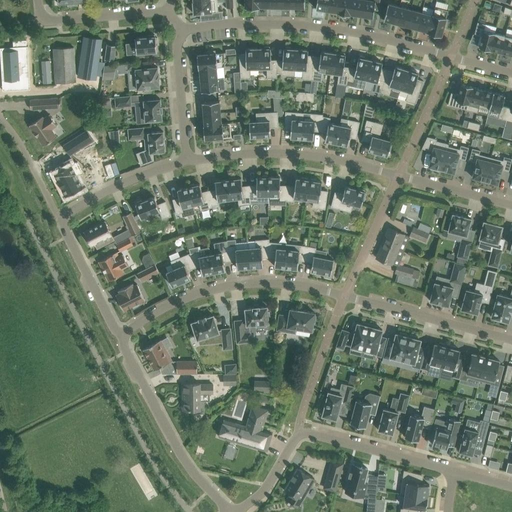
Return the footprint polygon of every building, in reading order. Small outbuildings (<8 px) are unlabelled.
[(259,8),(259,7),(259,0),(245,0),(245,8),(259,8)] [(288,8),(293,8),(293,0),(282,0),(282,8),(283,8),(283,10),(288,10),(288,8)] [(305,8),(304,0),(293,0),(293,8),(305,8)] [(316,9),(327,11),(328,0),(313,0),(313,1),(317,1),(316,9)] [(328,0),(327,11),(338,13),(340,0),(328,0)] [(340,0),(338,13),(338,14),(350,15),(350,14),(352,0),(340,0)] [(362,16),(364,0),(352,0),(350,14),(362,16)] [(364,0),(362,16),(373,18),(374,10),(378,11),(379,0),(364,0)] [(222,11),(218,11),(217,1),(193,2),(194,14),(200,13),(201,21),(223,19),(223,18),(222,12),(223,12),(222,11)] [(384,20),(395,23),(399,7),(388,4),(384,20)] [(406,26),(410,10),(399,7),(395,23),(400,25),(400,27),(405,28),(405,26),(406,26)] [(434,7),(432,15),(428,32),(428,33),(441,36),(444,27),(447,28),(449,19),(446,19),(448,10),(434,7)] [(511,15),(511,9),(505,7),(503,13),(511,15)] [(417,29),(422,13),(410,10),(406,26),(417,29)] [(428,32),(432,15),(422,13),(417,29),(428,32)] [(474,35),(482,37),(479,47),(490,50),(495,33),(484,30),(486,24),(485,24),(479,23),(477,22),(474,35)] [(502,53),(506,36),(495,33),(490,50),(491,50),(502,53)] [(135,38),(137,53),(157,52),(156,45),(158,45),(157,38),(156,38),(156,36),(155,36),(155,35),(147,35),(147,37),(135,38)] [(511,37),(506,36),(502,53),(511,55),(511,37)] [(84,37),(78,76),(96,79),(102,40),(84,37)] [(16,50),(5,50),(6,64),(7,64),(7,67),(8,86),(8,89),(31,87),(30,76),(25,76),(23,58),(30,55),(29,38),(15,39),(16,50)] [(105,60),(114,61),(116,46),(107,45),(105,60)] [(74,47),(54,49),(54,59),(56,83),(76,82),(74,47)] [(258,49),(258,69),(267,68),(267,78),(277,78),(277,75),(277,73),(277,60),(271,60),(271,48),(269,48),(269,47),(264,47),(264,48),(258,49)] [(291,49),(291,48),(286,47),(286,49),(285,49),(284,61),(277,60),(277,73),(282,74),(282,75),(294,76),(295,69),(296,49),(291,49)] [(240,77),(241,79),(250,78),(250,69),(258,69),(258,49),(246,49),(246,54),(239,54),(239,64),(240,72),(240,77)] [(296,49),(295,69),(303,70),(302,79),(312,80),(314,56),(308,56),(308,50),(296,49)] [(217,68),(225,67),(224,53),(215,53),(215,50),(206,51),(207,54),(197,55),(198,69),(199,69),(217,68)] [(314,56),(312,80),(321,81),(322,72),(331,73),(333,53),(321,51),(320,57),(314,56)] [(333,53),(331,73),(339,74),(337,84),(347,86),(350,68),(344,67),(346,55),(345,55),(345,53),(340,53),(339,54),(333,53)] [(365,59),(365,57),(360,56),(359,58),(358,57),(356,69),(350,68),(347,86),(364,89),(366,80),(371,60),(365,59)] [(371,60),(366,80),(374,82),(372,91),(381,93),(388,70),(381,68),(383,63),(371,60)] [(50,61),(42,62),(43,84),(51,83),(50,61)] [(158,67),(154,67),(153,61),(128,64),(128,70),(129,90),(138,89),(144,88),(144,92),(153,91),(153,88),(159,87),(159,80),(159,79),(158,75),(159,75),(159,74),(158,74),(158,67)] [(102,80),(114,79),(116,64),(104,65),(102,80)] [(393,72),(388,70),(381,93),(390,96),(393,87),(401,89),(407,70),(395,66),(393,72)] [(217,68),(199,69),(200,80),(218,79),(217,68)] [(412,72),(407,70),(401,89),(409,92),(406,100),(409,102),(415,104),(423,81),(417,79),(419,74),(417,73),(417,72),(412,70),(412,72)] [(201,85),(199,85),(199,90),(201,90),(201,92),(219,90),(225,90),(224,78),(218,79),(200,80),(201,85)] [(451,93),(448,105),(456,107),(466,110),(468,102),(473,87),(461,84),(459,95),(451,93)] [(473,87),(468,102),(466,110),(477,113),(479,107),(483,90),(473,87)] [(493,92),(483,90),(479,107),(489,109),(487,115),(488,115),(494,92),(493,92)] [(314,101),(314,93),(298,92),(298,100),(314,101)] [(502,106),(505,95),(494,92),(488,115),(506,120),(509,108),(502,106)] [(130,96),(115,97),(115,107),(131,106),(130,96)] [(60,106),(60,103),(60,98),(30,100),(31,109),(52,108),(60,107),(61,107),(60,106)] [(346,98),(344,105),(351,107),(352,100),(346,98)] [(162,107),(161,107),(160,99),(144,100),(135,101),(135,106),(136,114),(137,124),(147,123),(147,121),(153,120),(153,122),(161,121),(160,120),(162,120),(161,112),(162,112),(162,110),(161,111),(161,108),(162,108),(162,107)] [(220,101),(202,103),(202,104),(201,104),(201,110),(203,109),(203,114),(221,112),(220,101)] [(372,117),(375,105),(366,102),(364,115),(372,117)] [(221,112),(203,114),(204,125),(222,124),(221,112)] [(256,121),(249,122),(250,137),(251,137),(251,139),(259,138),(258,137),(270,136),(270,128),(278,127),(278,112),(256,113),(256,121)] [(290,138),(302,138),(304,120),(304,113),(285,112),(285,123),(284,129),(291,129),(290,138)] [(51,117),(50,115),(49,114),(48,115),(46,117),(44,118),(43,116),(29,125),(43,146),(57,137),(51,129),(57,125),(51,117)] [(314,131),(320,131),(323,115),(310,114),(309,120),(304,120),(302,138),(303,138),(303,140),(308,140),(308,139),(314,139),(314,131)] [(325,141),(336,143),(340,125),(329,123),(330,118),(323,116),(323,115),(320,131),(327,133),(325,141)] [(359,122),(347,120),(341,118),(340,125),(336,143),(337,143),(337,145),(342,146),(342,144),(348,146),(349,137),(356,139),(359,122)] [(379,138),(383,124),(367,120),(365,126),(366,127),(362,140),(370,142),(368,150),(388,156),(389,151),(390,152),(392,146),(390,146),(392,141),(379,138)] [(230,123),(222,124),(204,125),(203,125),(205,139),(214,139),(214,142),(223,141),(223,138),(231,137),(230,123)] [(144,127),(128,129),(128,130),(129,139),(129,140),(144,139),(145,150),(137,153),(141,165),(153,160),(152,152),(158,152),(158,154),(163,153),(163,152),(165,151),(164,144),(165,144),(165,139),(164,139),(163,131),(148,133),(144,134),(144,127)] [(87,130),(63,145),(70,156),(93,140),(87,130)] [(439,169),(442,170),(447,149),(448,146),(449,144),(436,141),(437,139),(427,137),(422,149),(433,152),(429,166),(431,167),(430,169),(439,171),(439,169)] [(465,160),(468,147),(461,145),(460,147),(459,149),(448,146),(447,149),(442,170),(454,173),(458,158),(465,160)] [(479,154),(480,151),(472,148),(469,161),(476,163),(472,178),(485,181),(490,161),(491,158),(479,154)] [(66,167),(54,173),(59,182),(58,182),(61,188),(62,188),(66,196),(73,193),(74,195),(82,191),(81,189),(83,188),(77,175),(83,172),(78,162),(76,163),(73,157),(63,162),(66,167)] [(509,171),(511,159),(505,157),(504,161),(491,158),(490,161),(485,181),(498,184),(501,169),(509,171)] [(267,177),(267,176),(262,176),(262,177),(257,177),(257,185),(249,185),(250,201),(250,203),(268,203),(268,196),(268,177),(267,177)] [(229,180),(228,180),(231,199),(238,198),(238,206),(250,204),(250,201),(249,185),(242,186),(241,178),(237,179),(236,177),(229,178),(229,180)] [(280,177),(268,177),(268,196),(279,196),(279,201),(286,201),(287,186),(280,185),(280,177)] [(295,187),(287,186),(286,201),(293,202),(294,198),(306,199),(309,180),(307,180),(308,178),(302,178),(301,179),(296,178),(295,187)] [(310,180),(309,180),(306,199),(314,201),(313,207),(325,209),(328,191),(321,190),(322,182),(316,181),(316,180),(311,179),(310,180)] [(216,190),(209,191),(211,206),(218,205),(218,201),(231,199),(228,180),(215,181),(216,190)] [(212,208),(211,206),(209,191),(202,192),(200,184),(194,185),(194,184),(189,185),(189,187),(188,187),(193,205),(199,204),(201,210),(212,208)] [(351,212),(353,204),(361,206),(363,200),(364,201),(366,193),(365,193),(365,191),(364,191),(365,190),(357,188),(357,189),(345,186),(343,194),(335,192),(331,207),(351,212)] [(193,205),(188,187),(177,190),(179,198),(173,199),(176,214),(181,213),(182,217),(195,213),(193,206),(193,205)] [(171,216),(166,202),(158,205),(155,197),(142,202),(142,200),(137,202),(137,203),(136,204),(141,218),(160,211),(162,219),(171,216)] [(436,216),(442,218),(444,210),(438,208),(436,216)] [(123,216),(132,236),(140,232),(131,212),(123,216)] [(326,226),(330,228),(334,214),(329,213),(326,226)] [(467,236),(471,219),(453,214),(449,231),(457,233),(456,240),(461,241),(457,256),(458,257),(467,259),(472,241),(466,240),(467,236)] [(129,229),(113,237),(105,221),(84,232),(91,247),(95,245),(97,248),(115,240),(117,244),(129,238),(132,236),(129,229)] [(496,248),(502,227),(484,222),(480,238),(487,240),(485,246),(491,248),(491,251),(492,251),(488,264),(498,267),(502,250),(496,248)] [(425,242),(429,234),(431,228),(420,223),(418,229),(414,227),(410,235),(425,242)] [(388,228),(382,243),(404,252),(398,249),(404,235),(388,228)] [(117,244),(120,252),(133,245),(129,238),(117,244)] [(256,247),(248,248),(250,267),(252,267),(252,269),(258,268),(258,267),(263,266),(262,258),(269,257),(269,242),(269,239),(255,241),(256,247)] [(211,254),(210,254),(214,272),(225,270),(224,262),(230,261),(227,246),(227,240),(214,243),(216,253),(211,254)] [(249,268),(250,267),(248,248),(236,249),(236,240),(227,240),(227,246),(230,261),(237,260),(237,268),(243,268),(243,270),(249,269),(249,268)] [(277,243),(269,242),(269,257),(275,258),(274,266),(280,267),(280,268),(285,269),(285,267),(287,249),(288,249),(288,244),(277,243)] [(315,250),(317,243),(310,242),(310,246),(307,246),(305,261),(312,263),(311,271),(323,273),(322,275),(330,276),(330,275),(331,275),(333,262),(334,260),(326,258),(314,256),(315,250)] [(404,252),(382,243),(376,258),(392,264),(395,257),(401,260),(404,252)] [(287,249),(285,267),(297,269),(298,260),(305,261),(307,246),(288,244),(288,249),(287,249)] [(189,248),(190,253),(195,268),(201,266),(203,275),(208,274),(208,275),(213,274),(213,273),(214,272),(210,254),(211,254),(209,247),(198,249),(197,247),(189,248)] [(117,252),(99,261),(109,281),(123,273),(121,269),(128,266),(123,255),(119,256),(117,252)] [(166,272),(172,286),(174,286),(174,287),(179,285),(179,284),(191,278),(188,271),(195,268),(190,253),(171,261),(174,269),(166,272)] [(466,265),(467,259),(458,257),(456,263),(466,265)] [(435,283),(432,292),(431,292),(429,299),(431,299),(430,301),(449,306),(453,287),(454,283),(461,284),(466,265),(456,263),(455,262),(450,280),(445,278),(443,285),(435,283)] [(159,272),(155,264),(137,273),(141,282),(159,272)] [(414,269),(398,265),(397,266),(396,273),(397,273),(395,281),(397,282),(397,283),(412,287),(416,288),(418,282),(414,280),(415,278),(418,279),(420,271),(414,269)] [(141,292),(137,284),(134,286),(132,283),(119,290),(120,293),(116,295),(124,311),(133,306),(133,307),(139,304),(139,303),(142,302),(145,300),(141,292)] [(477,283),(475,292),(466,290),(461,309),(477,313),(481,301),(489,303),(493,287),(477,283)] [(511,288),(511,289),(510,297),(497,293),(494,308),(493,307),(491,316),(492,316),(491,317),(495,318),(505,321),(508,322),(511,313),(511,310),(511,288)] [(250,332),(249,325),(256,324),(257,327),(266,326),(266,323),(269,323),(268,318),(270,317),(269,312),(268,312),(267,307),(259,308),(259,307),(253,307),(253,308),(245,309),(246,320),(244,320),(234,321),(237,343),(252,341),(251,332),(250,332)] [(289,327),(312,331),(313,322),(315,323),(316,316),(314,315),(315,313),(306,311),(307,311),(299,310),(290,309),(289,316),(279,314),(277,330),(288,332),(289,327)] [(194,331),(197,340),(209,336),(211,343),(221,342),(221,341),(223,341),(224,349),(232,348),(230,328),(222,329),(222,332),(219,332),(213,315),(206,318),(206,317),(199,319),(199,320),(192,322),(192,324),(189,325),(192,332),(194,331)] [(351,347),(363,350),(370,325),(363,323),(362,324),(357,323),(355,334),(349,333),(349,332),(342,330),(336,347),(344,349),(345,345),(351,346),(351,347)] [(378,327),(370,325),(363,350),(375,353),(375,355),(381,357),(386,338),(380,337),(382,330),(377,328),(378,327)] [(401,366),(409,335),(400,332),(399,334),(396,333),(394,339),(389,338),(383,357),(390,359),(391,357),(402,360),(400,366),(401,366)] [(417,339),(418,337),(409,335),(401,366),(403,360),(414,363),(413,366),(420,368),(425,348),(419,347),(421,340),(417,339)] [(161,373),(161,374),(197,374),(197,361),(177,361),(177,362),(172,362),(172,361),(161,340),(143,349),(155,370),(159,368),(161,373)] [(429,367),(441,370),(448,345),(439,343),(439,345),(434,343),(433,347),(428,346),(422,369),(428,370),(429,367)] [(452,377),(459,378),(463,361),(464,361),(466,356),(459,354),(460,350),(455,349),(456,347),(448,345),(441,370),(453,373),(452,377)] [(467,377),(480,380),(486,357),(472,353),(470,363),(464,361),(463,361),(459,378),(466,380),(467,377)] [(486,357),(480,380),(493,384),(492,386),(498,388),(504,366),(498,364),(499,361),(493,359),(494,357),(487,356),(487,357),(486,357)] [(236,363),(225,364),(225,374),(237,374),(236,363)] [(237,385),(236,374),(223,374),(223,385),(237,385)] [(357,376),(351,374),(348,383),(354,385),(357,376)] [(254,380),(254,390),(264,390),(264,381),(254,380)] [(204,413),(204,403),(204,400),(200,400),(200,393),(213,393),(213,384),(200,384),(183,384),(183,410),(195,410),(195,413),(204,413)] [(275,384),(273,392),(280,393),(282,385),(275,384)] [(326,400),(324,399),(322,407),(324,407),(322,415),(326,416),(325,418),(333,420),(333,418),(337,419),(339,410),(341,411),(343,402),(350,403),(354,387),(347,385),(345,393),(340,392),(340,390),(332,388),(330,392),(328,392),(326,400)] [(423,388),(422,394),(436,397),(437,391),(423,388)] [(378,430),(393,434),(398,412),(398,410),(405,412),(409,395),(401,393),(399,399),(396,398),(394,407),(391,406),(390,410),(384,409),(384,410),(382,409),(379,418),(381,418),(378,430)] [(267,403),(269,396),(260,394),(259,400),(267,403)] [(365,427),(369,413),(375,415),(381,396),(380,396),(370,394),(366,396),(365,402),(357,400),(355,407),(353,407),(351,415),(353,415),(351,423),(354,424),(354,426),(361,428),(362,426),(365,427)] [(268,410),(259,407),(253,405),(246,426),(224,419),(218,436),(231,440),(231,439),(251,445),(251,446),(267,451),(272,434),(260,430),(262,425),(264,425),(268,410)] [(405,437),(418,441),(422,426),(430,428),(435,409),(428,408),(424,407),(423,411),(422,417),(411,414),(405,437)] [(450,421),(435,417),(433,425),(436,426),(432,442),(433,443),(433,445),(443,447),(444,445),(448,446),(449,442),(453,443),(461,415),(455,414),(454,418),(451,418),(450,421)] [(463,454),(471,456),(471,454),(473,455),(475,444),(483,446),(489,422),(481,420),(478,431),(465,428),(463,436),(461,435),(459,443),(461,443),(459,451),(464,452),(463,454)] [(487,444),(484,456),(491,457),(494,446),(487,444)] [(236,449),(228,447),(225,457),(233,460),(236,449)] [(361,465),(355,463),(354,465),(353,464),(351,472),(350,472),(349,476),(349,477),(345,491),(346,492),(347,491),(346,491),(347,488),(369,494),(368,503),(375,504),(374,511),(375,511),(377,490),(377,485),(369,483),(369,484),(364,483),(367,473),(368,469),(361,467),(361,465)] [(297,468),(284,490),(290,494),(286,501),(288,502),(287,503),(289,504),(290,502),(288,501),(287,500),(292,492),(302,499),(309,487),(313,479),(314,479),(314,478),(297,468)] [(428,492),(429,485),(420,483),(421,474),(404,470),(400,493),(427,497),(428,496),(429,496),(429,492),(428,492)] [(329,473),(324,488),(335,491),(339,476),(329,473)] [(426,509),(427,497),(400,493),(400,494),(405,494),(403,508),(401,508),(400,511),(415,511),(417,508),(426,509)]
